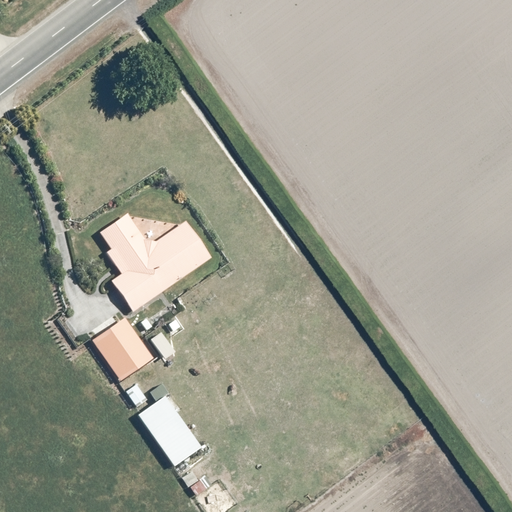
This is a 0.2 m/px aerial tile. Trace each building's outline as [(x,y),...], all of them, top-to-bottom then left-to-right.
[(146,248),(123,215),(96,234),(107,250),(103,253),(119,275),(108,283),(129,314),(207,259),(181,223),(146,248)] [(150,359),(121,318),(88,341),(116,382),(150,359)] [(145,399),(133,384),(121,393),(133,408),(145,399)] [(195,450),(159,399),(134,417),(169,468),(195,450)] [(208,486),(195,467),(179,479),(192,497),(208,486)] [(227,511),(231,510),(216,488),(196,502),(202,511),(227,511)]
